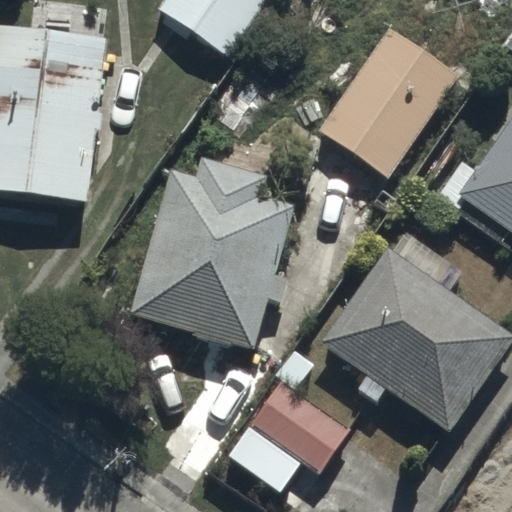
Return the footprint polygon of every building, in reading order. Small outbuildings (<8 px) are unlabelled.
[(170,0),(156,21),(226,69),(273,0),(170,0)] [(318,141),(389,191),(459,91),(388,42),(318,141)] [(0,207),(87,217),(105,55),(0,43),(0,207)] [(511,135),(460,210),(511,246),(511,135)] [(133,333),(257,366),(297,217),(261,208),(266,190),(201,173),(196,190),(173,184),(133,333)] [(511,348),(392,264),(326,358),(449,444),(511,355),(511,348)] [(247,437),(324,490),(357,444),(279,390),(247,437)]
